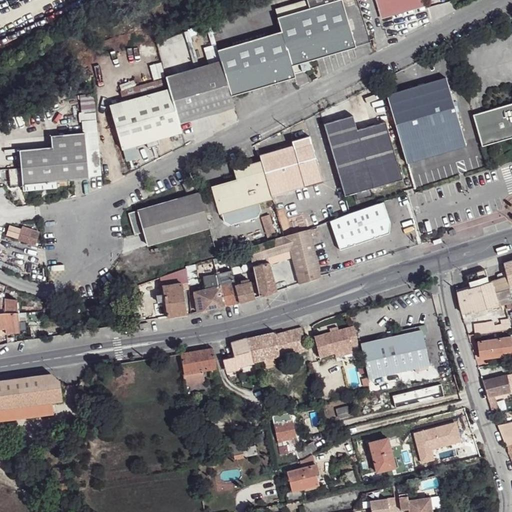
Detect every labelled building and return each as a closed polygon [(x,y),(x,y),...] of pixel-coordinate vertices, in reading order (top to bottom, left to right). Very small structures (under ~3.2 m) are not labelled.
[(306,0),(307,1),(279,8),(282,16),(278,17),(282,31),(292,66),(300,64),(302,71),(310,69),(308,61),(356,47),(341,0),(306,0)] [(385,11),(387,17),(424,6),(422,0),(375,0),(379,12),(385,11)] [(221,60),(231,96),(296,77),(294,74),(292,66),(282,31),(218,50),(221,60)] [(169,88),(179,124),(235,108),(231,96),(221,60),(165,77),(169,88)] [(292,66),(294,74),(302,71),(300,64),(292,66)] [(386,95),(406,163),(466,146),(446,78),(386,95)] [(120,91),(123,101),(167,89),(164,79),(120,91)] [(109,105),(122,150),(146,143),(148,148),(159,145),(158,140),(182,133),(179,124),(169,88),(167,89),(123,101),(109,105)] [(93,93),(79,94),(80,111),(94,110),(93,93)] [(511,103),(472,115),(482,146),(511,137),(511,103)] [(324,124),(345,196),(403,180),(386,122),(357,130),(353,116),(324,124)] [(85,132),(89,176),(101,175),(96,120),(84,121),(85,132)] [(9,169),(10,186),(23,185),(23,190),(56,187),(56,182),(89,179),(89,176),(85,132),(51,136),(52,147),(19,150),(21,168),(9,169)] [(261,161),(272,197),(305,187),(298,163),(316,158),(309,136),(292,141),(293,143),(293,145),(285,147),(285,145),(276,148),(276,150),(260,155),(261,161)] [(322,182),(316,158),(298,163),(305,187),(322,182)] [(211,186),(219,214),(222,214),(224,221),(231,225),(257,217),(261,211),(259,203),(272,199),(272,197),(261,161),(243,166),(242,167),(241,169),(234,171),(237,179),(211,186)] [(182,184),(187,192),(195,188),(191,179),(182,184)] [(144,232),(148,245),(209,228),(199,192),(137,210),(137,211),(129,213),(135,235),(144,232)] [(388,233),(389,233),(390,223),(383,202),(378,204),(388,233)] [(330,221),(340,250),(388,233),(378,204),(349,214),(330,221)] [(24,225),(19,239),(44,246),(42,230),(24,225)] [(249,248),(260,296),(276,291),(269,264),(292,258),(300,284),(320,277),(310,229),(283,237),(275,239),(264,243),(249,248)] [(220,241),(223,249),(236,245),(233,237),(220,241)] [(511,260),(503,263),(506,277),(511,297),(511,260)] [(189,282),(189,283),(197,282),(195,265),(186,268),(189,282)] [(165,302),(167,317),(187,314),(182,283),(189,282),(186,268),(161,277),(164,294),(165,302)] [(485,269),(466,275),(470,288),(489,283),(485,269)] [(220,286),(224,306),(240,302),(235,286),(232,271),(217,275),(220,286)] [(194,292),(198,312),(224,306),(220,286),(217,275),(203,277),(206,289),(194,292)] [(457,292),(459,305),(462,314),(474,310),(474,312),(511,301),(511,297),(506,277),(489,283),(470,288),(457,292)] [(235,286),(240,302),(255,297),(251,282),(249,282),(249,279),(240,281),(241,284),(235,286)] [(0,329),(5,329),(6,334),(7,334),(20,332),(17,299),(4,298),(7,287),(0,283),(0,329)] [(126,289),(136,322),(143,321),(138,305),(142,304),(138,285),(126,289)] [(156,295),(158,303),(165,302),(164,294),(156,295)] [(351,346),(358,344),(354,325),(314,335),(319,356),(335,353),(352,348),(351,346)] [(362,344),(369,378),(429,365),(422,336),(427,335),(425,325),(395,331),(397,336),(362,344)] [(248,339),(254,362),(264,360),(275,358),(307,350),(302,327),(275,334),(275,332),(248,339)] [(477,342),(479,356),(511,351),(511,341),(511,337),(477,342)] [(231,344),(234,357),(223,360),(226,372),(239,368),(238,366),(254,362),(248,339),(231,344)] [(181,354),(184,374),(185,386),(196,384),(196,382),(205,380),(203,371),(211,369),(217,368),(213,348),(181,354)] [(275,358),(264,360),(266,367),(276,364),(275,358)] [(437,369),(422,373),(423,379),(438,375),(437,369)] [(0,420),(53,414),(52,402),(62,401),(59,382),(51,374),(0,380),(0,420)] [(507,375),(483,381),(488,398),(493,414),(500,413),(494,396),(511,392),(507,375)] [(196,384),(185,386),(187,396),(198,394),(196,384)] [(347,407),(338,410),(340,417),(349,415),(347,407)] [(272,416),(281,455),(289,453),(288,452),(296,450),(298,458),(301,458),(302,458),(303,457),(317,449),(312,442),(300,449),(298,450),(290,412),(272,416)] [(511,422),(498,425),(505,446),(507,445),(511,444),(511,422)] [(234,460),(256,451),(251,437),(229,446),(234,460)] [(369,443),(377,472),(392,468),(390,459),(393,458),(388,438),(369,443)] [(287,472),(292,491),(292,492),(302,489),(319,485),(316,474),(318,473),(316,464),(315,464),(312,455),(303,460),(300,461),(302,468),(287,472)] [(62,490),(64,497),(73,494),(71,487),(62,490)] [(292,491),(286,493),(288,501),(304,497),(302,489),(292,492),(292,491)] [(399,494),(401,510),(409,509),(409,511),(432,511),(430,497),(409,500),(408,493),(399,494)] [(370,501),(371,507),(371,511),(389,511),(397,511),(395,498),(370,501)]
